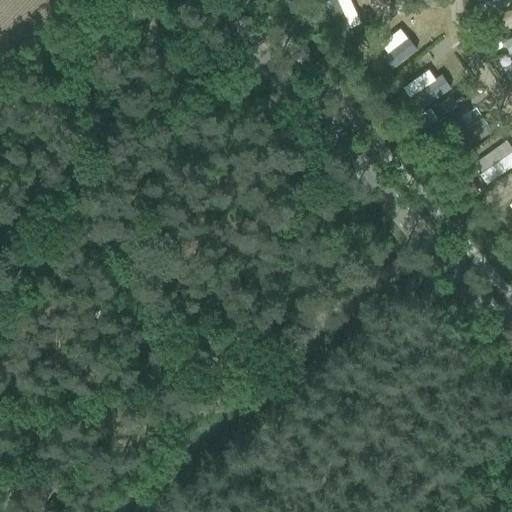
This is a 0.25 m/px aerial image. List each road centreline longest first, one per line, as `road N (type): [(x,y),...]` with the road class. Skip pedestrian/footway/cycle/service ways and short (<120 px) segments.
road 1 (tertiary): [(511,343),(194,0)]
road 2 (track): [(426,247),(110,511)]
